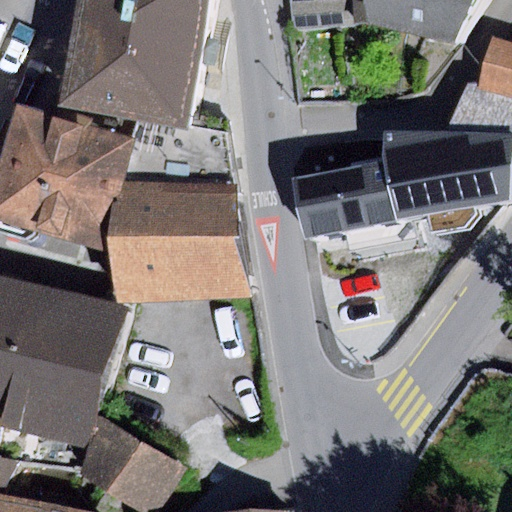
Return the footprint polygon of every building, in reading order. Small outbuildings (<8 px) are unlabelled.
[(212,0),(81,0),(58,111),(139,124),(124,180),(236,187),(228,133),(189,128),(212,0)] [(363,0),(291,0),(294,30),(369,25),(363,0)] [(363,0),(369,25),(456,44),(479,0),(363,0)] [(511,43),(494,38),(479,86),(470,86),(449,128),(511,128),(511,43)] [(58,111),(19,105),(0,167),(0,220),(115,250),(124,180),(139,124),(58,111)] [(384,151),(298,167),(306,246),(511,205),(511,128),(449,128),(384,128),(384,151)] [(236,187),(124,180),(115,250),(113,294),(245,297),(236,187)] [(123,309),(0,278),(0,458),(81,476),(98,413),(123,309)] [(98,413),(81,476),(142,511),(157,511),(187,470),(98,413)] [(0,511),(82,511),(0,496),(0,511)]
